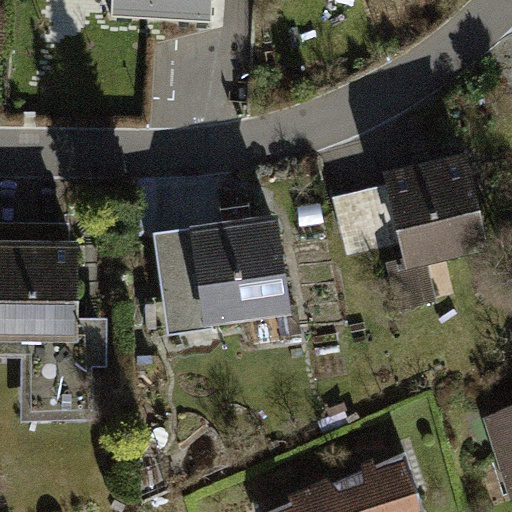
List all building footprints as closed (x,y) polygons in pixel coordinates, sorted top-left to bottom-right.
[(215,0),(117,0),(117,17),(214,23),(215,0)] [(471,151),(393,168),(413,256),(491,239),(471,151)] [(223,231),(161,239),(174,330),(286,314),(274,223),(251,226),(249,211),(221,215),(223,231)] [(26,249),(0,248),(0,337),(32,338),(32,414),(89,414),(88,364),(102,365),(103,332),(78,331),(78,250),(70,250),(70,228),(27,227),(26,249)] [(511,406),(493,412),(511,476),(511,406)] [(409,441),(269,507),(269,511),(426,511),(431,510),(409,441)]
